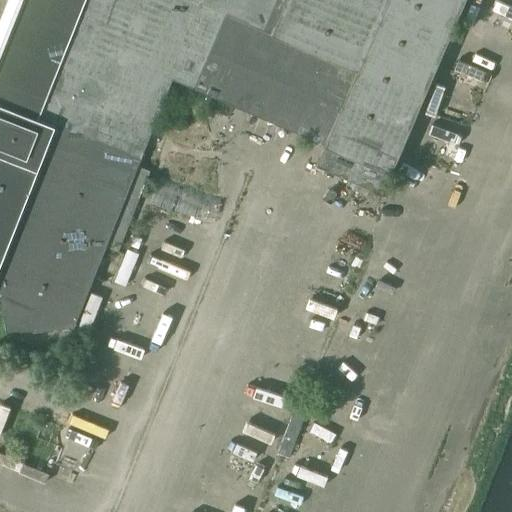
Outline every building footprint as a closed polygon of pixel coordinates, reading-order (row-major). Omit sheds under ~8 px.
[(0,298),(6,328),(72,328),(93,276),(111,283),(123,252),(117,250),(149,170),(137,165),(172,78),(325,142),(316,164),(381,192),(464,0),(17,0),(0,44),(0,298)] [(129,247),(117,279),(127,283),(139,251),(129,247)] [(116,325),(107,346),(136,358),(145,336),(116,325)] [(1,402),(0,406),(0,428),(3,430),(10,404),(1,402)] [(292,412),(279,450),(291,455),(304,416),(292,412)]
